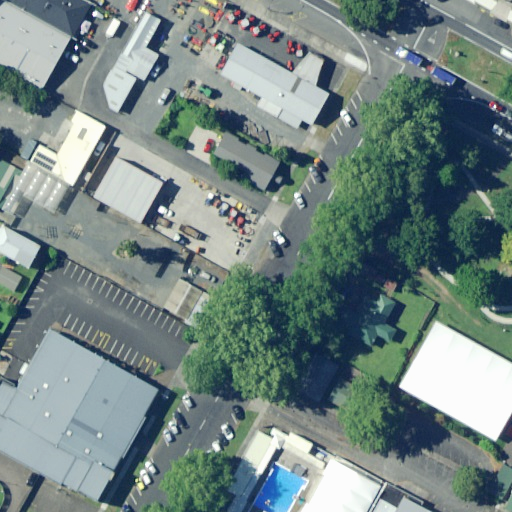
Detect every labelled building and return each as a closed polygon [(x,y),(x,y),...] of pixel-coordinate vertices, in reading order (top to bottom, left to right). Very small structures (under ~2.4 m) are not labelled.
[(0,0),(0,65),(41,89),(70,38),(3,0),(0,0)] [(92,1),(89,0),(3,0),(70,38),(92,1)] [(162,20),(143,10),(104,85),(109,104),(119,110),(137,77),(145,81),(160,53),(153,49),(148,46),(162,20)] [(292,72),(237,42),(219,75),(261,97),(256,107),(298,129),(303,120),(310,124),(328,91),(315,84),(326,60),(308,50),(292,72)] [(95,125),(63,107),(30,164),(61,182),(95,125)] [(273,153),(221,125),(205,153),(257,181),(273,153)] [(154,180),(104,151),(80,192),(130,221),(154,180)] [(7,175),(0,187),(0,206),(6,210),(17,191),(46,208),(61,182),(30,164),(18,157),(7,175)] [(24,219),(18,230),(28,236),(34,225),(24,219)] [(0,252),(29,269),(41,246),(2,224),(0,227),(0,252)] [(2,269),(0,272),(0,286),(12,294),(20,280),(2,269)] [(398,283),(387,277),(382,287),(393,293),(398,283)] [(208,297),(178,280),(163,308),(194,325),(208,297)] [(345,307),(336,324),(345,329),(343,332),(370,347),(376,336),(388,342),(395,330),(383,323),(395,301),(380,293),(375,301),(365,295),(356,312),(345,307)] [(158,395),(50,337),(18,396),(0,386),(0,444),(101,500),(158,395)] [(337,366),(317,355),(297,391),(318,402),(337,366)] [(357,388),(338,378),(327,402),(346,411),(357,388)] [(307,453),(312,443),(291,431),(288,436),(272,427),(267,436),(258,431),(226,490),(240,498),(250,479),(256,482),(275,448),(301,462),(307,453)] [(433,511),(326,454),(294,511),(433,511)] [(511,511),(511,478),(510,477),(494,504),(506,511),(511,511)]
